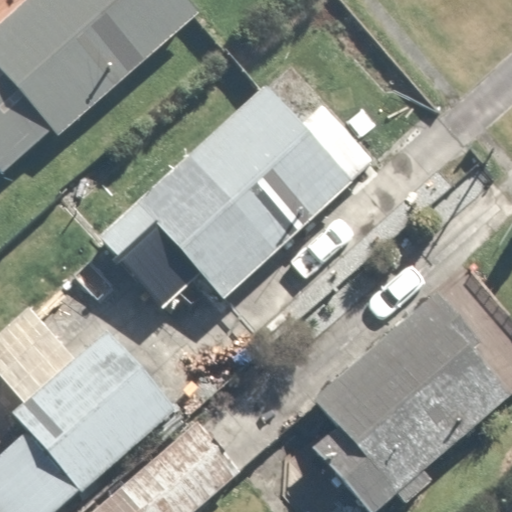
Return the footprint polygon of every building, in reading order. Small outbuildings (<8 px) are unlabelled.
[(181,0),(16,0),(0,16),(0,157),(43,117),(58,133),(190,9),(181,0)] [(299,120),(263,83),(93,230),(155,301),(191,270),(216,298),(375,161),(321,100),(299,120)] [(511,330),(458,269),(310,400),(329,422),(309,440),(369,509),(511,382),(511,330)] [(0,439),(0,511),(48,511),(169,411),(107,336),(73,365),(27,310),(0,332),(0,368),(24,398),(10,410),(20,423),(0,439)] [(193,414),(78,511),(184,511),(238,466),(193,414)]
